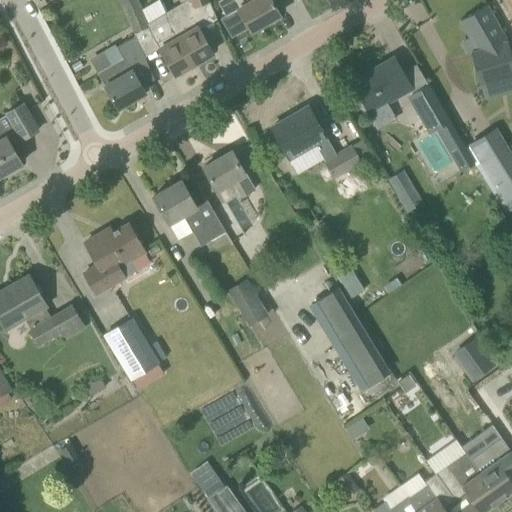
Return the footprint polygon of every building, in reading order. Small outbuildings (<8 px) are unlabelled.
[(175,75),(192,65),(166,13),(148,23),(137,0),(119,0),(134,34),(135,35),(151,28),(160,48),(175,75)] [(188,0),(166,13),(192,65),(213,52),(191,16),(198,12),(195,7),(196,6),(208,0),(188,0)] [(219,0),(217,1),(222,10),(226,17),(238,10),(251,31),(266,22),(269,25),(279,19),(279,15),(280,14),(271,0),(219,0)] [(476,50),(470,52),(480,84),(511,75),(511,59),(507,42),(487,5),(460,19),(476,50)] [(145,92),(133,70),(147,62),(136,38),(118,48),(124,58),(98,73),(105,85),(118,108),(145,92)] [(369,113),(412,89),(394,57),(352,82),(369,113)] [(458,136),(428,85),(408,96),(429,134),(437,130),(444,143),(458,136)] [(38,130),(23,104),(7,112),(8,114),(0,118),(0,175),(22,163),(9,141),(19,135),(22,139),(38,130)] [(298,175),(324,160),(325,162),(324,163),(333,180),(335,179),(338,184),(352,177),(348,170),(361,163),(352,145),(336,154),(309,106),(271,128),(298,175)] [(511,205),(511,159),(497,136),(491,125),(467,140),(499,193),(494,196),(502,210),(507,207),(508,209),(511,205)] [(217,191),(218,190),(226,203),(238,196),(240,199),(255,191),(232,151),(204,167),(217,191)] [(196,206),(191,197),(181,180),(153,196),(179,240),(191,232),(200,246),(224,231),(205,200),(196,206)] [(398,195),(407,211),(423,202),(414,186),(398,195)] [(144,252),(128,223),(102,238),(100,234),(85,242),(97,265),(83,272),(96,294),(124,278),(118,266),(144,252)] [(350,298),(371,297),(370,267),(350,268),(350,298)] [(0,320),(5,329),(27,316),(35,329),(32,331),(39,343),(58,332),(63,342),(85,329),(71,305),(51,316),(45,306),(47,305),(29,275),(9,286),(11,289),(0,294),(0,320)] [(228,291),(250,328),(269,316),(247,280),(228,291)] [(361,387),(391,369),(340,283),(309,302),(361,387)] [(130,316),(100,334),(128,380),(157,362),(130,316)] [(147,343),(157,361),(165,357),(155,339),(147,343)] [(487,351),(465,366),(477,384),(499,368),(487,351)] [(0,396),(12,390),(0,368),(0,396)] [(405,393),(416,386),(409,375),(398,382),(405,393)] [(360,418),(348,425),(354,435),(365,428),(360,418)] [(470,459),(500,501),(511,491),(511,480),(505,470),(511,465),(511,452),(501,437),(470,459)] [(480,511),(483,511),(500,501),(470,459),(466,452),(436,473),(455,500),(466,492),(480,511)] [(347,472),(337,479),(349,496),(358,489),(347,472)] [(447,511),(444,508),(455,500),(436,473),(425,480),(428,484),(409,497),(419,511),(447,511)] [(207,498),(217,511),(245,511),(246,511),(226,484),(207,498)] [(373,509),(375,511),(419,511),(409,497),(408,495),(390,508),(384,501),(373,509)]
